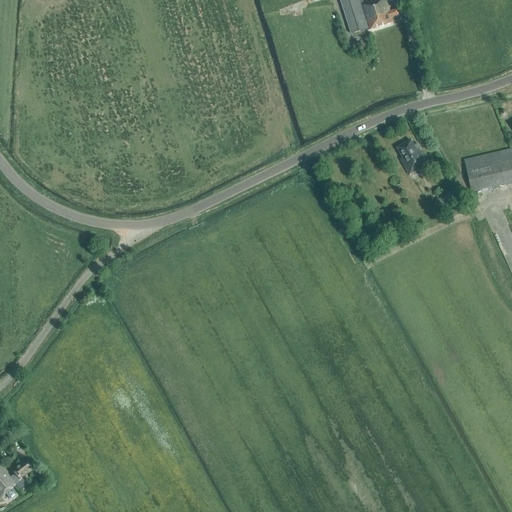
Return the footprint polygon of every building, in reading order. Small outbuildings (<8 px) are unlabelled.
[(343,0),(345,3),(342,4),(352,35),(368,30),(368,32),(394,24),(392,19),(399,17),(397,12),(391,14),(386,0),(385,0),(378,3),(376,0),(343,0)] [(409,176),(427,165),(418,151),(420,150),(417,145),(414,147),(411,141),(397,149),(403,159),(400,161),(409,176)] [(511,149),(465,161),(473,193),(511,183),(511,149)] [(459,201),(453,190),(437,200),(443,210),(459,201)] [(25,475),(32,470),(26,461),(13,471),(15,474),(9,479),(0,467),(0,498),(15,486),(27,477),(25,475)]
